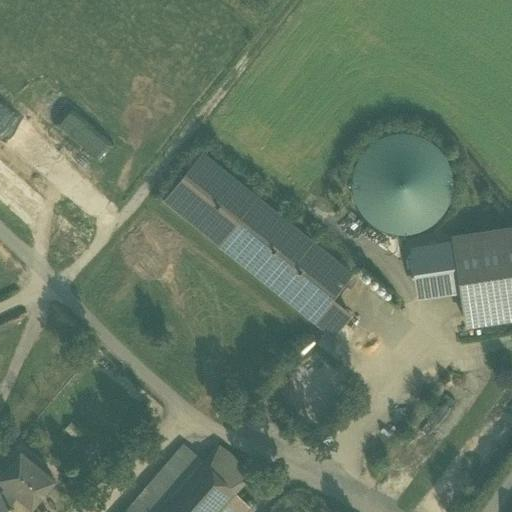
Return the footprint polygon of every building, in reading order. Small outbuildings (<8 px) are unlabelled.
[(111,157),(119,143),(61,109),(53,123),(111,157)] [(358,211),(367,222),(379,230),(393,235),(407,235),(421,231),(434,224),(443,213),(450,200),(452,186),(450,171),(445,158),(435,147),(423,139),(410,134),(395,134),(381,138),(369,145),(359,156),(353,169),(350,183),(352,198),(358,211)] [(165,202),(220,246),(313,322),(351,274),(203,156),(165,202)] [(511,230),(451,240),(464,325),(511,317),(511,230)] [(184,446),(123,511),(157,511),(202,462),(184,446)] [(251,475),(228,453),(218,446),(203,461),(234,493),(251,475)] [(53,481),(19,453),(0,474),(0,482),(5,487),(0,492),(0,511),(4,511),(17,497),(29,508),(53,481)] [(157,511),(216,511),(234,493),(203,461),(202,462),(157,511)] [(234,493),(216,511),(245,511),(249,508),(234,493)]
